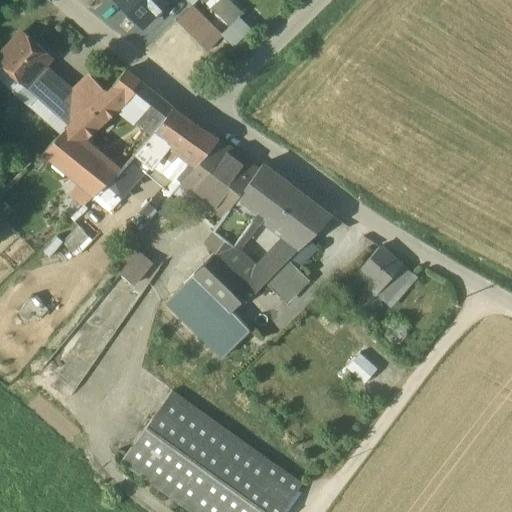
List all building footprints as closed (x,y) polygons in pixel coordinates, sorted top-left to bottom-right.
[(119,0),(144,25),(168,0),(119,0)] [(223,35),(193,5),(177,20),(208,51),(223,35)] [(51,56),(23,31),(0,56),(0,60),(26,84),(51,56)] [(244,36),(234,46),(243,55),(253,44),(244,36)] [(126,70),(108,92),(119,104),(120,104),(131,112),(133,110),(143,118),(160,97),(126,70)] [(74,95),(53,76),(37,94),(59,113),(61,111),(72,98),(74,95)] [(106,90),(68,127),(82,138),(119,104),(108,92),(106,90)] [(160,97),(143,118),(156,130),(173,107),(160,97)] [(72,98),(61,111),(70,119),(81,106),(72,98)] [(173,107),(156,130),(171,142),(181,149),(199,126),(173,107)] [(199,126),(181,149),(192,157),(193,158),(211,133),(199,126)] [(82,138),(68,127),(44,150),(95,193),(119,170),(82,138)] [(156,130),(129,159),(144,172),(171,142),(156,130)] [(192,157),(177,175),(183,180),(185,178),(199,162),(219,140),(220,138),(211,133),(193,158),(192,157)] [(199,162),(185,178),(197,187),(221,156),(228,146),(219,140),(199,162)] [(221,156),(197,187),(211,198),(208,203),(224,215),(231,207),(259,170),(228,146),(221,156)] [(111,208),(144,172),(129,159),(119,170),(95,193),(111,208)] [(289,185),(263,165),(259,170),(231,207),(252,222),(263,207),(269,212),(289,185)] [(289,185),(269,212),(296,232),(316,205),(289,185)] [(316,205),(296,232),(306,240),(307,241),(309,239),(331,216),(316,205)] [(224,215),(213,230),(234,246),(252,222),(231,207),(224,215)] [(0,235),(9,227),(0,217),(0,235)] [(0,251),(20,235),(14,227),(0,237),(0,251)] [(213,230),(204,242),(216,251),(224,259),(234,246),(213,230)] [(296,232),(257,271),(267,280),(288,259),(306,240),(296,232)] [(306,240),(288,259),(297,267),(317,247),(309,239),(307,241),(306,240)] [(380,246),(353,276),(375,295),(401,265),(380,246)] [(139,251),(119,274),(133,286),(153,263),(139,251)] [(224,259),(216,251),(194,274),(231,311),(252,289),(243,278),(224,259)] [(288,259),(267,280),(288,301),(309,280),(297,267),(288,259)] [(375,295),(367,304),(373,309),(384,296),(391,302),(414,274),(402,265),(401,265),(375,295)] [(254,267),(243,278),(252,289),(255,292),(267,280),(257,271),(254,267)] [(231,311),(194,274),(163,305),(221,361),(251,330),(231,311)] [(375,295),(353,276),(337,290),(360,312),(367,304),(375,295)] [(282,511),(303,484),(172,390),(121,461),(192,511),(282,511)]
